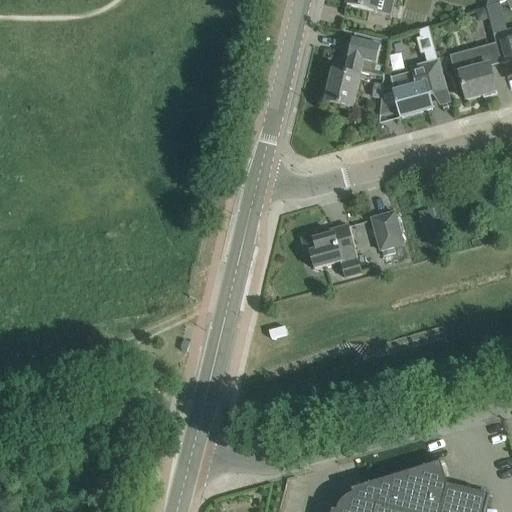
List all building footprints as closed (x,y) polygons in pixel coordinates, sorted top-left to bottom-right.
[(349,0),(348,7),(377,14),(380,0),(349,0)] [(486,0),(485,8),(487,8),(496,5),(507,2),(509,2),(508,0),(486,0)] [(496,5),(487,8),(490,20),(500,18),(496,5)] [(475,14),(479,24),(489,20),(486,10),(475,14)] [(395,81),(393,85),(398,104),(396,105),(397,108),(399,108),(402,119),(433,111),(429,97),(448,92),(439,60),(438,60),(429,27),(418,30),(421,39),(416,40),(421,56),(424,55),(427,64),(411,68),(414,79),(407,80),(404,78),(395,81)] [(355,35),(354,41),(346,75),(334,72),(327,103),(353,109),(364,62),(377,65),(378,61),(387,63),(389,43),(355,35)] [(511,40),(496,44),(502,65),(511,62),(511,40)] [(502,65),(496,44),(472,51),(472,53),(451,59),(456,78),(461,77),(467,102),(497,94),(490,68),(502,65)] [(405,247),(401,233),(395,214),(372,220),(381,253),(405,247)] [(358,259),(357,254),(349,227),(324,234),(302,240),(306,255),(310,254),(315,271),(341,263),(346,281),(363,276),(358,259)] [(337,511),(486,511),(490,498),(449,488),(441,464),(354,492),(355,496),(349,499),(342,504),(340,507),(337,511)]
